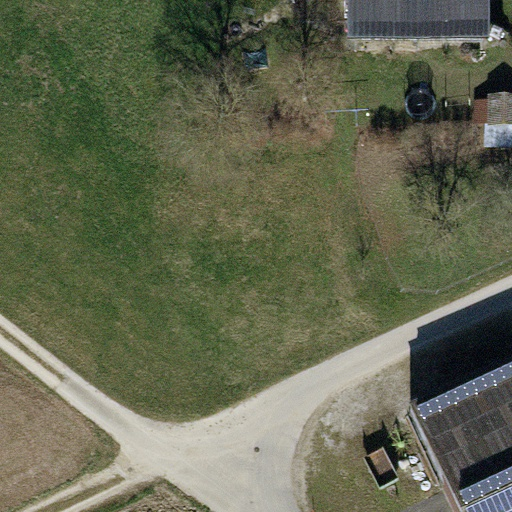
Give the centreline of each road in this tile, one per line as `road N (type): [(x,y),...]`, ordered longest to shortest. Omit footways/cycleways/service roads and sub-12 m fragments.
road 1 (track): [(270,462),(296,408),(355,365),(511,297)]
road 2 (track): [(52,511),(167,458),(270,462)]
road 3 (track): [(0,327),(167,458)]
